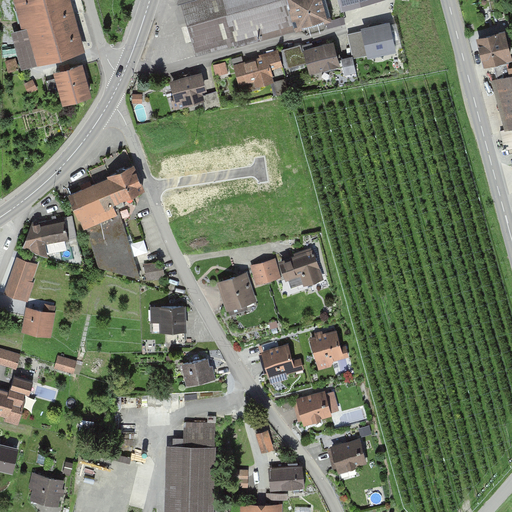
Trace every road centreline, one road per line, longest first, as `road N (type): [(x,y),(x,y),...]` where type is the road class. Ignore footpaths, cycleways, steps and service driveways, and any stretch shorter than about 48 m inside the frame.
road 1 (residential): [(337,511),(198,297),(111,100)]
road 2 (tertiary): [(511,239),(448,0)]
road 3 (secondary): [(21,204),(85,140),(111,100)]
